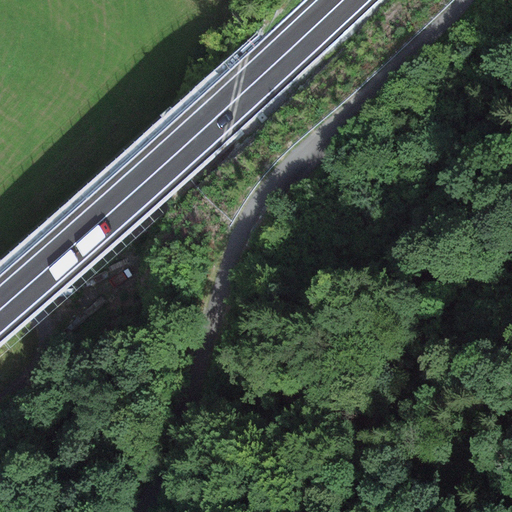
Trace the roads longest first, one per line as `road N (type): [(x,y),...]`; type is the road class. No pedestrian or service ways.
road 1 (unclassified): [(139,511),(166,466),(239,224),(291,163),(462,0)]
road 2 (trunk): [(343,0),(0,304)]
